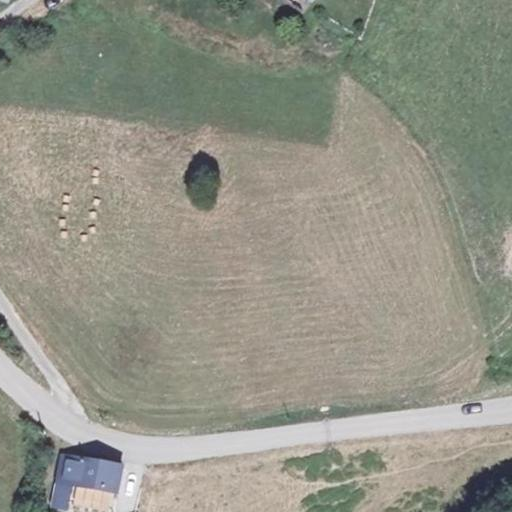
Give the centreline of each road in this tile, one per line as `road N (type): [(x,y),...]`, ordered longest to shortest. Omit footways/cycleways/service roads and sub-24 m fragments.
road 1 (residential): [(511,413),(175,450),(59,428)]
road 2 (residential): [(59,428),(63,406),(48,368),(0,298)]
